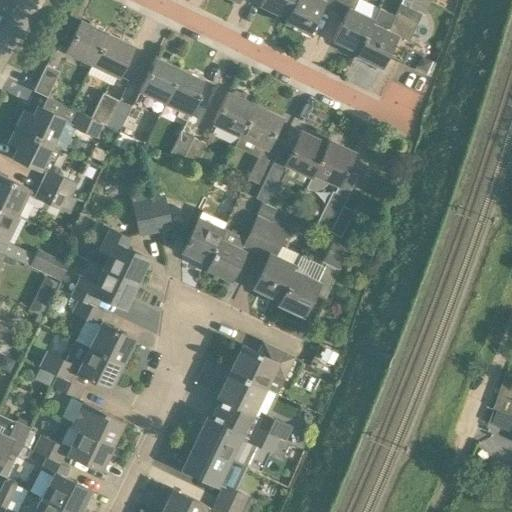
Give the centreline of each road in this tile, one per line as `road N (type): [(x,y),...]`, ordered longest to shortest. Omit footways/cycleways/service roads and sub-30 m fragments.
road 1 (residential): [(118,511),(159,423),(180,329),(199,313),(223,314),(296,348)]
road 2 (residential): [(398,122),(147,0)]
road 3 (unclassified): [(465,441),(511,324)]
